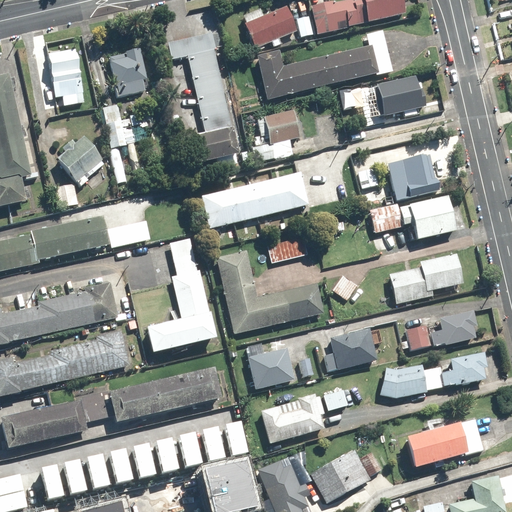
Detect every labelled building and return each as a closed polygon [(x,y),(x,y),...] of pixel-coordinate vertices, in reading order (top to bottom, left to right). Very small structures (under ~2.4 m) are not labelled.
[(360,0),(361,2),(351,4),(350,2),(332,6),(332,4),(310,9),(316,36),(405,15),(401,0),(360,0)] [(295,32),(286,8),(261,17),(258,12),(240,19),(252,51),(269,44),(271,50),(278,47),(275,40),(295,32)] [(307,17),(294,20),(299,40),(311,37),(307,17)] [(381,32),(365,36),(368,49),(280,69),(277,54),(255,59),(265,102),(390,72),(381,32)] [(204,137),(233,130),(210,36),(166,46),(170,62),(185,58),(204,137)] [(137,51),(123,54),(124,60),(109,63),(117,98),(143,92),(141,82),(144,82),(137,51)] [(74,52),(46,57),(54,101),(61,100),(64,117),(84,113),(74,52)] [(0,77),(0,210),(26,205),(20,177),(28,175),(6,77),(0,77)] [(359,90),(367,121),(424,107),(420,91),(417,92),(414,77),(359,90)] [(339,103),(359,98),(357,89),(337,94),(339,103)] [(117,107),(102,110),(109,151),(133,146),(128,121),(120,122),(117,107)] [(262,119),(268,147),(250,150),(253,165),(275,161),(272,146),(299,141),(293,113),(262,119)] [(233,130),(204,137),(181,143),(187,169),(239,157),(233,130)] [(81,138),(55,162),(78,187),(104,163),(81,138)] [(428,155),(385,166),(395,203),(438,192),(428,155)] [(373,170),(357,174),(360,191),(377,187),(373,170)] [(199,199),(207,231),(307,207),(299,174),(199,199)] [(446,198),(398,210),(397,207),(367,214),(373,235),(411,226),(416,243),(455,234),(446,198)] [(0,241),(0,274),(108,245),(100,215),(0,241)] [(144,223),(106,231),(111,251),(148,242),(144,223)] [(265,249),(269,265),(306,256),(303,240),(265,249)] [(189,241),(167,246),(175,278),(171,279),(181,322),(145,330),(151,356),(213,342),(189,241)] [(245,254),(214,261),(232,335),(321,315),(314,286),(256,300),(245,254)] [(420,269),(387,277),(395,307),(432,299),(431,294),(462,286),(455,256),(419,264),(420,269)] [(341,277),(330,292),(345,303),(356,288),(341,277)] [(1,311),(0,311),(0,348),(8,347),(7,344),(117,321),(108,281),(82,286),(84,293),(35,303),(36,307),(2,314),(1,311)] [(439,333),(428,335),(431,349),(443,346),(443,349),(475,342),(472,330),(477,329),(473,313),(437,321),(439,333)] [(424,329),(404,333),(408,353),(429,349),(424,329)] [(323,358),(326,374),(376,363),(369,332),(328,341),(331,356),(323,358)] [(15,359),(0,362),(0,399),(21,395),(20,394),(128,370),(120,334),(96,339),(96,342),(48,353),(48,356),(16,363),(15,359)] [(285,350),(245,360),(254,394),(293,384),(285,350)] [(437,369),(441,391),(483,384),(481,370),(485,370),(483,356),(448,361),(449,367),(437,369)] [(308,360),(297,363),(301,380),(312,377),(308,360)] [(441,391),(437,369),(422,371),(421,367),(395,370),(379,373),(383,399),(394,398),(441,391)] [(218,401),(211,372),(0,421),(0,428),(5,451),(87,432),(85,423),(112,416),(114,425),(218,401)] [(341,392),(321,398),(325,413),(346,407),(341,392)] [(318,398),(313,399),(313,397),(297,401),(298,403),(259,414),(269,446),(323,431),(319,417),(323,416),(318,398)] [(474,422),(405,440),(413,470),(482,452),(474,422)] [(222,428),(229,459),(244,455),(237,425),(222,428)] [(199,432),(206,462),(220,459),(213,429),(199,432)] [(176,437),(183,468),(198,464),(191,434),(176,437)] [(153,443),(160,473),(175,470),(168,440),(153,443)] [(130,448),(137,478),(151,475),(144,444),(130,448)] [(107,454),(114,485),(129,481),(122,451),(107,454)] [(370,454),(358,461),(352,452),(309,477),(326,506),(369,481),(368,479),(381,472),(370,454)] [(84,460),(91,490),(106,487),(99,456),(84,460)] [(206,470),(214,511),(221,511),(256,505),(247,461),(206,470)] [(61,465),(68,496),(83,492),(76,462),(61,465)] [(278,462),(255,473),(272,511),(300,511),(307,507),(303,498),(309,496),(304,485),(299,488),(289,466),(281,469),(278,462)] [(38,470),(45,500),(60,497),(53,467),(38,470)] [(0,480),(0,497),(18,493),(14,477),(0,480)] [(474,502),(446,507),(447,511),(504,511),(497,478),(470,483),(474,502)] [(0,497),(0,511),(12,511),(22,510),(18,493),(0,497)] [(124,511),(122,500),(79,510),(79,511),(124,511)] [(442,511),(440,503),(421,508),(422,511),(442,511)]
